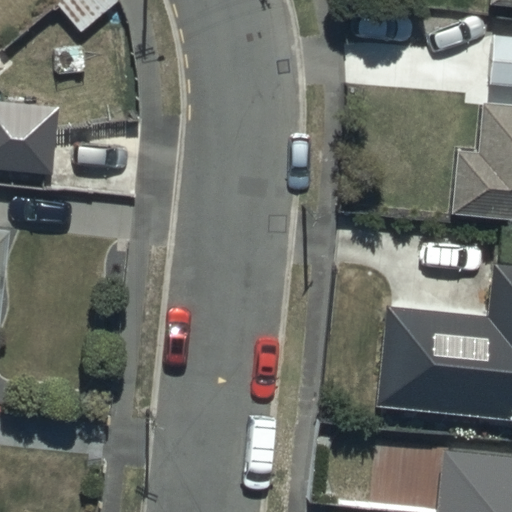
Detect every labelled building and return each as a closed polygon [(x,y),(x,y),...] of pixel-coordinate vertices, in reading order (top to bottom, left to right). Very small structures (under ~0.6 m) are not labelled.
[(54,0),(78,27),(109,0),(54,0)] [(511,0),(489,0),(489,1),(488,9),(511,10),(511,0)] [(511,36),(490,35),(485,86),(511,88),(511,36)] [(57,93),(0,89),(0,160),(52,164),(57,93)] [(453,154),(447,218),(511,223),(511,113),(479,111),(474,156),(453,154)] [(0,317),(10,216),(0,215),(0,317)] [(511,268),(491,266),(485,321),(383,311),(374,407),(511,421),(511,268)] [(511,511),(511,443),(441,437),(435,508),(395,505),(394,511),(511,511)]
